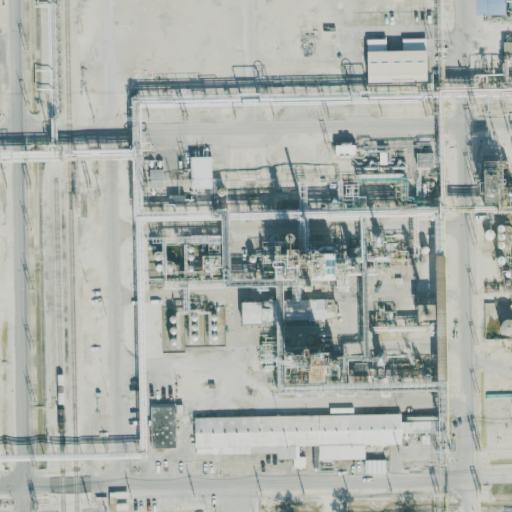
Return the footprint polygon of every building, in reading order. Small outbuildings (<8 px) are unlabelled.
[(511,0),(482,0),(483,14),(511,13),(511,0)] [(370,83),(429,83),(429,50),(417,50),(417,48),(409,48),(409,41),(405,41),(405,50),(387,50),(387,39),(370,39),(370,83)] [(435,167),(434,153),(417,153),(417,167),(435,167)] [(213,156),(191,157),(192,189),(214,188),(213,156)] [(163,169),(150,169),(150,187),(163,187),(163,169)] [(288,320),(328,319),(328,298),(288,299),(288,320)] [(244,301),(244,323),(281,323),(280,301),(244,301)] [(176,403),(152,404),(153,449),(178,448),(176,403)] [(196,455),(279,453),(279,459),(301,459),(300,446),(319,446),(320,460),(367,459),(367,445),(404,444),(403,433),(431,433),(431,416),(405,417),(405,414),(196,417),(196,455)]
